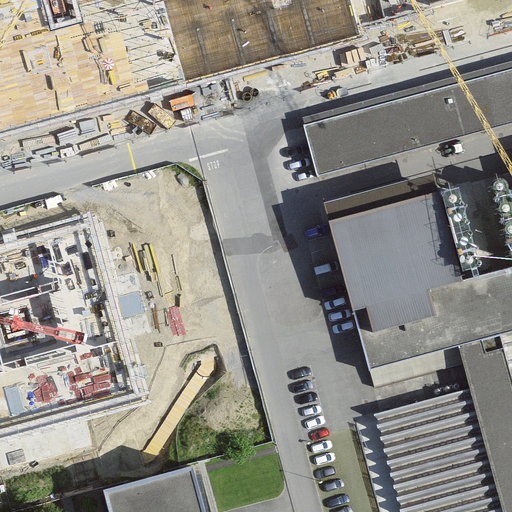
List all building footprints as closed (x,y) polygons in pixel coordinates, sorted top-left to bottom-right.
[(0,0),(0,125),(451,0),(0,0)] [(511,126),(511,71),(302,128),(316,179),(511,126)] [(511,511),(511,268),(461,283),(432,176),(323,205),(373,390),(460,367),(466,390),(372,415),(398,511),(511,511)] [(0,429),(134,393),(88,227),(0,251),(0,429)] [(106,444),(98,409),(12,427),(19,462),(106,444)] [(205,511),(193,467),(103,490),(108,511),(205,511)]
